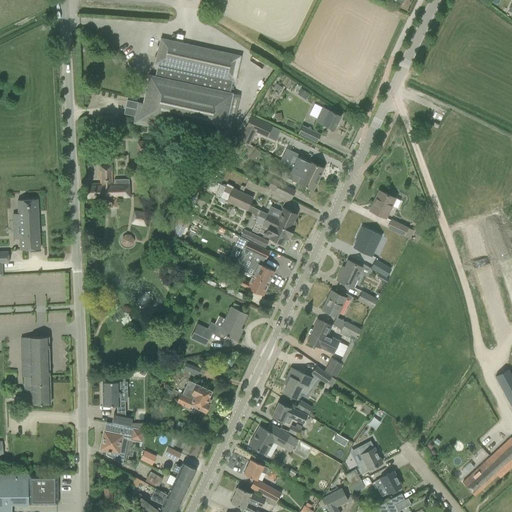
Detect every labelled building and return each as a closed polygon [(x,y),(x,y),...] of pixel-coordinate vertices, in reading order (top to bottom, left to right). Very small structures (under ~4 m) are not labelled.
[(227,4),(226,15),(248,17),(249,0),(232,0),(232,5),(227,4)] [(274,38),(283,43),(309,0),(271,0),(256,26),(268,33),(270,31),(276,35),(274,38)] [(155,63),(158,64),(155,76),(149,75),(139,119),(223,138),(232,93),(229,93),(232,80),(235,81),(240,56),(160,39),(155,63)] [(276,83),(273,88),(279,92),(282,87),(276,83)] [(314,103),(309,115),(317,118),(315,121),(334,130),(340,116),(322,107),(314,103)] [(240,141),(249,145),(254,132),(267,138),(272,127),(250,117),(240,141)] [(302,125),(298,134),(308,139),(312,130),(302,125)] [(155,154),(155,142),(138,141),(138,153),(155,154)] [(292,154),(288,164),(292,166),(292,167),(318,179),(323,168),(314,164),(309,161),(309,162),(297,156),(292,154)] [(86,184),(87,198),(129,197),(129,185),(129,180),(126,180),(114,180),(114,184),(112,184),(112,166),(100,166),(100,184),(86,184)] [(292,167),(287,176),(299,182),(298,182),(304,185),(313,189),(318,179),(292,167)] [(280,184),(282,182),(273,177),(268,187),(291,199),(294,191),(280,184)] [(225,186),(220,198),(247,211),(250,205),(253,197),(233,188),(226,185),(225,186)] [(198,197),(206,201),(209,194),(201,191),(198,197)] [(371,208),(369,211),(385,218),(395,198),(379,191),(374,201),(376,202),(373,209),(371,208)] [(40,249),(37,199),(17,200),(18,214),(21,213),(21,223),(15,223),(16,236),(21,236),(21,239),(19,239),(20,250),(40,249)] [(260,210),(258,216),(266,219),(292,232),(296,224),(295,222),(293,221),(296,214),(287,210),(284,208),(282,212),(271,207),(268,214),(260,210)] [(131,223),(146,226),(149,213),(134,210),(131,223)] [(182,212),(177,223),(186,227),(191,216),(182,212)] [(257,216),(255,221),(263,225),(268,227),(264,235),(270,238),(269,239),(282,245),(284,240),(285,240),(284,239),(286,236),(289,238),(288,239),(289,239),(292,232),(266,219),(258,216),(257,216)] [(403,236),(410,239),(414,231),(391,220),(388,228),(404,235),(403,236)] [(354,248),(363,252),(371,256),(381,236),(362,227),(358,235),(359,236),(354,248)] [(241,236),(265,247),(268,242),(244,230),(241,236)] [(126,233),(120,239),(127,248),(134,243),(126,233)] [(253,276),(268,283),(274,271),(259,265),(262,258),(265,259),(269,251),(248,241),(241,256),(235,268),(253,276)] [(0,262),(8,263),(8,252),(0,251),(0,262)] [(371,267),(386,276),(390,269),(376,260),(371,267)] [(337,280),(346,284),(352,287),(362,267),(348,261),(342,272),(340,272),(337,280)] [(491,281),(486,264),(478,267),(484,283),(491,281)] [(1,284),(35,283),(35,274),(1,275),(1,284)] [(379,274),(377,278),(386,283),(388,279),(379,274)] [(268,283),(253,276),(250,282),(242,278),(239,284),(262,295),(268,283)] [(194,279),(193,285),(201,289),(203,283),(194,279)] [(496,333),(504,331),(494,284),(486,286),(496,333)] [(227,293),(243,300),(246,295),(229,288),(227,293)] [(322,310),(331,314),(336,317),(345,298),(350,301),(352,297),(345,293),(343,297),(331,291),(322,310)] [(359,299),(373,306),(377,298),(362,291),(359,299)] [(194,332),(190,339),(205,346),(209,339),(212,332),(218,334),(219,332),(228,336),(237,340),(240,333),(238,332),(241,326),(246,315),(237,310),(231,307),(226,319),(222,327),(215,324),(211,322),(207,329),(197,324),(194,332)] [(0,324),(35,325),(35,314),(0,313),(0,324)] [(307,341),(316,346),(320,348),(320,347),(333,353),(339,340),(327,335),(331,326),(317,320),(307,341)] [(346,322),(342,330),(357,337),(361,329),(346,322)] [(48,337),(29,337),(29,339),(20,339),(21,365),(23,365),(24,391),(31,391),(31,404),(50,404),(48,337)] [(325,371),(336,376),(342,364),(332,358),(325,371)] [(183,369),(198,376),(201,369),(187,362),(183,369)] [(311,373),(326,383),(331,377),(316,366),(311,373)] [(286,379),(289,380),(283,392),(296,398),(303,384),(307,386),(311,377),(291,368),(286,379)] [(511,376),(508,370),(496,377),(511,407),(511,376)] [(176,402),(189,408),(190,405),(206,413),(210,404),(209,404),(211,400),(209,399),(212,391),(196,384),(188,380),(182,394),(181,393),(176,402)] [(120,381),(102,381),(103,408),(117,408),(117,414),(115,414),(113,424),(115,424),(132,427),(134,417),(126,415),(125,402),(120,402),(120,381)] [(296,408),(307,414),(312,407),(300,401),(296,408)] [(278,402),(272,416),(281,421),(284,422),(289,424),(292,418),(303,423),(307,415),(295,409),(291,407),(291,406),(288,404),(283,402),(282,404),(278,402)] [(104,431),(100,449),(106,451),(108,451),(107,452),(110,453),(111,452),(124,454),(127,439),(142,442),(144,430),(132,427),(115,424),(113,432),(104,431)] [(270,424),(266,430),(259,426),(248,445),(266,455),(274,442),(283,447),(289,435),(270,424)] [(289,432),(298,436),(302,426),(297,424),(295,427),(292,425),(289,432)] [(474,495),(497,476),(499,478),(511,466),(511,439),(511,438),(462,482),(474,495)] [(370,440),(357,447),(361,455),(366,464),(357,469),(360,474),(369,470),(373,467),(382,463),(374,448),(370,440)] [(168,448),(165,455),(176,461),(180,453),(168,448)] [(144,451),(140,459),(152,465),(156,457),(144,451)] [(250,459),(243,474),(253,478),(254,479),(256,480),(256,479),(260,472),(269,476),(272,470),(271,469),(263,465),(259,464),(250,459)] [(178,472),(176,478),(189,484),(196,469),(183,463),(181,467),(175,464),(172,469),(178,472)] [(344,475),(350,486),(361,481),(355,469),(344,475)] [(383,484),(388,493),(401,486),(393,471),(374,482),(376,487),(383,484)] [(145,482),(157,489),(163,479),(151,472),(145,482)] [(0,473),(0,511),(11,511),(12,505),(58,504),(58,474),(0,473)] [(170,475),(166,483),(172,486),(167,495),(181,502),(188,485),(189,484),(176,478),(170,475)] [(254,479),(249,488),(258,493),(276,502),(281,493),(263,484),(256,480),(254,479)] [(361,481),(350,486),(354,492),(364,487),(361,481)] [(231,502),(244,508),(248,501),(261,507),(265,499),(237,488),(231,502)] [(348,501),(341,488),(322,498),(329,511),(338,511),(336,507),(348,501)] [(142,495),(136,504),(146,511),(175,511),(181,502),(167,495),(155,489),(150,499),(163,505),(161,508),(142,495)] [(394,505),(405,500),(402,493),(384,503),(388,511),(397,511),(398,511),(394,505)] [(408,506),(405,500),(394,505),(398,511),(408,506)]
